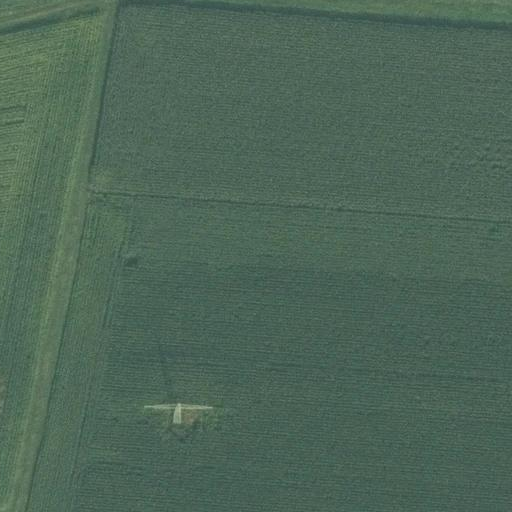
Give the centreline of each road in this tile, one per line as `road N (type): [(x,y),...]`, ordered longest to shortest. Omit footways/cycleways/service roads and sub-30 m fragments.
road 1 (track): [(18,511),(125,0),(511,30)]
road 2 (track): [(125,0),(0,26)]
